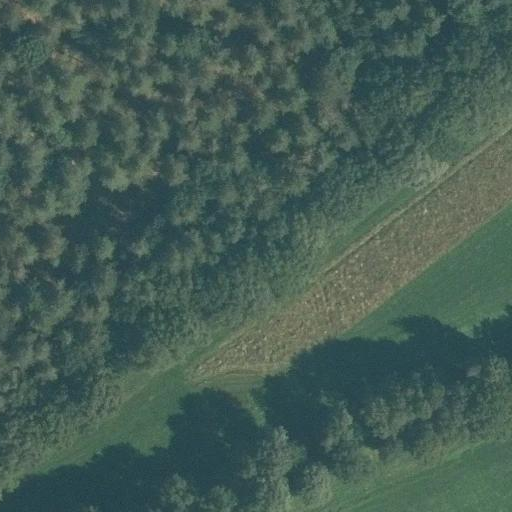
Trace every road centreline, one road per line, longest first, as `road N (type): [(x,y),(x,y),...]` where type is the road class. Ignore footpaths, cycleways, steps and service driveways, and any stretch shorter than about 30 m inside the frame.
road 1 (track): [(511,16),(393,102),(0,422)]
road 2 (track): [(393,102),(326,0)]
